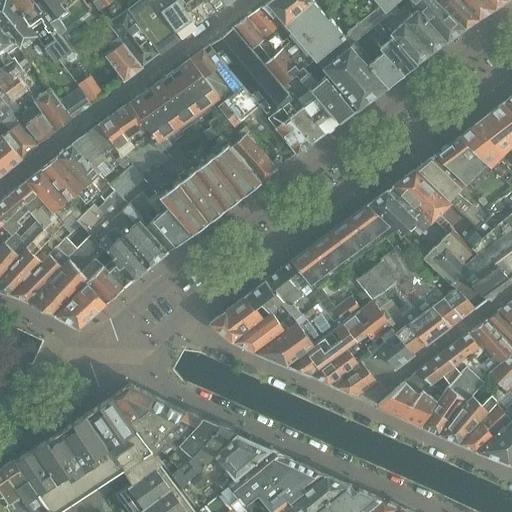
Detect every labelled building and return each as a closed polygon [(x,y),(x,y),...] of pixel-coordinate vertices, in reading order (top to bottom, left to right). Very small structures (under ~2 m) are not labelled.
[(20,49),(38,36),(32,28),(31,29),(10,0),(0,0),(0,21),(15,43),(20,49)] [(45,25),(43,26),(48,33),(49,32),(50,33),(55,29),(50,23),(33,0),(10,0),(31,29),(32,28),(42,22),(45,25)] [(61,0),(33,0),(50,23),(55,29),(50,33),(55,40),(44,47),(55,61),(71,49),(59,33),(90,10),(83,0),(74,0),(72,2),(66,6),(61,0)] [(93,0),(100,9),(111,0),(93,0)] [(181,37),(154,0),(137,0),(128,8),(159,53),(181,37)] [(154,0),(181,37),(201,22),(226,4),(222,0),(190,0),(185,3),(182,0),(154,0)] [(283,23),(290,32),(288,34),(294,40),(292,41),(353,111),(386,85),(387,86),(388,85),(388,84),(395,79),(403,73),(383,51),(384,51),(366,31),(379,21),(390,12),(391,14),(398,8),(394,3),(397,0),(375,0),(380,6),(347,32),(348,33),(345,36),(329,16),(327,18),(312,0),(270,0),(262,6),(277,24),(278,24),(279,26),(283,23)] [(390,12),(379,21),(417,63),(447,41),(411,0),(409,0),(399,9),(398,8),(391,14),(390,12)] [(465,27),(437,0),(411,0),(447,41),(447,40),(465,27)] [(437,0),(465,27),(478,18),(460,0),(437,0)] [(460,0),(478,18),(495,8),(487,0),(460,0)] [(286,46),(273,31),(279,26),(278,24),(277,24),(262,6),(261,6),(247,17),(265,39),(277,53),(278,54),(286,46)] [(128,8),(107,23),(140,67),(159,53),(128,8)] [(247,17),(233,27),(252,49),(258,44),(271,59),(277,53),(265,39),(247,17)] [(0,59),(13,77),(16,74),(24,69),(23,70),(14,58),(12,60),(7,53),(8,52),(6,49),(15,43),(0,21),(0,59)] [(379,21),(366,31),(384,51),(383,51),(403,73),(417,63),(379,21)] [(99,32),(112,49),(105,54),(124,80),(140,67),(107,23),(108,25),(99,32)] [(282,86),(275,78),(265,64),(252,49),(233,27),(210,44),(220,57),(219,58),(242,87),(234,94),(224,102),(223,102),(218,107),(222,112),(227,119),(234,113),(241,122),(260,106),(265,113),(279,102),(283,108),(294,100),(282,86)] [(297,76),(310,90),(309,90),(311,92),(312,91),(339,122),(353,111),(292,41),(286,46),(278,54),(277,53),(271,59),(265,64),(275,78),(282,86),(294,76),(297,76)] [(202,50),(190,58),(206,78),(220,98),(223,102),(224,102),(234,94),(216,70),(218,68),(202,50)] [(211,110),(208,106),(220,98),(206,78),(190,58),(170,73),(201,116),(211,110)] [(13,77),(0,59),(0,86),(4,89),(16,81),(13,77)] [(24,69),(16,74),(25,87),(33,101),(37,106),(38,106),(55,131),(72,118),(91,104),(79,87),(60,101),(50,87),(41,93),(24,69)] [(170,73),(150,88),(181,131),(181,130),(201,116),(170,73)] [(90,76),(77,85),(79,87),(91,104),(91,103),(101,96),(103,94),(90,76)] [(0,92),(0,97),(12,114),(18,110),(10,98),(22,88),(16,81),(4,89),(0,92)] [(151,132),(146,136),(157,152),(162,150),(184,134),(181,130),(181,131),(150,88),(130,102),(151,132)] [(309,90),(298,99),(325,133),(339,122),(312,91),(311,92),(309,90)] [(511,96),(502,103),(511,113),(511,96)] [(294,100),(283,108),(311,143),(325,133),(298,99),(296,98),(294,100)] [(146,136),(151,132),(130,102),(112,115),(128,138),(134,133),(138,137),(131,142),(133,146),(146,136)] [(488,114),(487,114),(511,139),(511,113),(502,103),(488,114)] [(37,106),(38,108),(23,120),(26,124),(25,124),(40,143),(55,131),(38,106),(37,106)] [(283,108),(268,119),(296,154),(311,143),(283,108)] [(222,112),(208,123),(211,127),(212,126),(214,129),(215,128),(227,119),(222,112)] [(234,113),(227,119),(235,128),(241,122),(234,113)] [(511,139),(487,114),(474,124),(504,155),(511,146),(511,139)] [(112,115),(99,124),(100,124),(99,124),(115,147),(118,152),(121,156),(117,159),(126,170),(132,164),(123,154),(133,146),(131,142),(128,138),(112,115)] [(5,124),(10,131),(4,135),(21,158),(36,145),(28,135),(22,127),(14,117),(11,120),(8,116),(1,121),(4,126),(5,124)] [(107,153),(115,147),(99,124),(86,134),(109,166),(117,159),(121,156),(118,152),(111,158),(107,153)] [(474,124),(474,125),(459,136),(506,181),(511,175),(511,172),(500,161),(497,161),(504,155),(474,124)] [(211,127),(203,133),(209,141),(219,134),(216,129),(215,128),(214,129),(212,126),(211,127)] [(260,148),(262,146),(245,126),(238,133),(241,137),(231,146),(261,180),(262,180),(277,169),(260,148)] [(86,134),(72,144),(92,165),(99,159),(114,180),(126,170),(117,159),(109,166),(86,134)] [(0,175),(21,158),(4,135),(3,136),(2,135),(0,136),(0,175)] [(168,159),(162,150),(157,152),(146,136),(133,146),(123,154),(132,164),(137,171),(140,174),(153,165),(156,168),(168,159)] [(487,298),(511,280),(511,187),(510,185),(506,181),(459,136),(435,154),(463,181),(460,185),(491,215),(477,228),(485,235),(471,249),(480,258),(470,268),(471,270),(464,275),(487,298)] [(72,143),(56,156),(97,201),(100,197),(105,201),(116,191),(109,184),(92,165),(72,144),(72,143)] [(216,143),(210,147),(213,151),(249,190),(261,181),(261,180),(231,146),(231,147),(227,143),(220,148),(216,143)] [(196,158),(201,164),(195,169),(225,208),(249,190),(213,151),(205,157),(202,154),(196,158)] [(475,227),(477,228),(491,215),(460,185),(463,181),(435,154),(417,168),(452,203),(475,227)] [(56,156),(40,168),(82,213),(94,203),(97,201),(56,156)] [(126,170),(114,180),(109,184),(116,191),(123,197),(144,179),(140,174),(137,171),(132,164),(126,170)] [(53,210),(52,210),(57,216),(64,223),(71,216),(75,219),(82,213),(40,168),(25,180),(37,193),(44,201),(53,210)] [(162,193),(158,196),(168,207),(192,233),(194,232),(225,208),(195,169),(188,174),(183,168),(177,173),(180,177),(172,183),(169,179),(163,184),(167,189),(162,193)] [(393,186),(432,222),(452,203),(417,168),(416,168),(393,186)] [(25,180),(0,201),(0,214),(2,217),(24,199),(28,203),(37,193),(25,180)] [(387,190),(368,204),(395,229),(400,235),(409,226),(418,235),(432,222),(393,186),(387,190)] [(0,247),(44,201),(37,193),(28,203),(24,199),(2,217),(1,217),(4,220),(0,224),(0,247)] [(0,273),(57,216),(52,210),(53,210),(44,201),(0,247),(0,273)] [(82,213),(75,219),(80,224),(90,234),(103,247),(131,280),(149,265),(110,221),(94,203),(82,213)] [(139,219),(141,217),(129,203),(110,221),(149,265),(166,252),(145,227),(139,219)] [(367,205),(349,218),(371,247),(394,230),(395,229),(368,204),(367,205)] [(158,215),(156,217),(179,243),(192,233),(168,207),(158,215)] [(57,216),(0,273),(0,289),(11,293),(42,261),(34,253),(62,225),(71,234),(80,224),(75,219),(71,216),(64,223),(57,216)] [(156,217),(145,227),(166,252),(179,243),(156,217)] [(349,218),(330,232),(352,261),(371,247),(349,218)] [(471,249),(485,235),(477,228),(475,227),(459,242),(449,232),(427,253),(422,248),(416,252),(452,286),(464,275),(471,270),(470,268),(480,258),(471,249)] [(330,232),(311,246),(334,275),(352,261),(330,232)] [(66,237),(57,246),(69,259),(27,300),(28,301),(28,300),(55,313),(74,293),(73,292),(85,280),(92,273),(85,266),(103,247),(90,234),(76,247),(66,237)] [(11,294),(27,300),(69,259),(57,246),(42,261),(11,293),(11,294)] [(311,246),(292,260),(317,288),(319,286),(334,275),(311,246)] [(356,280),(371,299),(373,298),(386,314),(395,325),(404,318),(416,309),(427,300),(438,292),(439,291),(434,285),(436,283),(433,279),(430,282),(417,264),(409,263),(411,261),(396,246),(380,259),(381,260),(356,280)] [(103,247),(85,266),(92,273),(85,280),(104,304),(131,280),(103,247)] [(302,299),(304,302),(310,309),(319,302),(333,320),(339,316),(343,322),(361,308),(351,296),(336,307),(319,286),(317,288),(292,260),(281,269),(299,290),(301,288),(306,295),(302,299)] [(281,269),(265,281),(273,291),(275,290),(284,301),(288,303),(293,305),(302,315),(310,309),(304,302),(302,299),(306,295),(301,288),(299,290),(281,269)] [(464,275),(452,286),(455,289),(475,307),(487,298),(464,275)] [(56,313),(56,314),(58,315),(76,325),(81,324),(104,304),(85,280),(73,292),(74,293),(55,313),(56,313)] [(265,281),(245,296),(264,317),(282,303),(296,319),(302,315),(293,305),(288,303),(284,301),(275,290),(273,291),(265,281)] [(436,283),(434,285),(439,291),(438,292),(462,317),(475,307),(455,289),(447,294),(436,283)] [(438,292),(427,300),(450,325),(462,317),(438,292)] [(210,322),(210,323),(232,341),(232,340),(233,341),(264,317),(245,296),(210,322)] [(343,322),(286,364),(310,374),(355,339),(357,341),(369,332),(367,329),(386,314),(373,298),(371,299),(361,308),(343,322)] [(427,300),(416,309),(440,333),(450,325),(427,300)] [(296,319),(254,351),(286,364),(343,322),(339,316),(333,320),(319,302),(310,309),(302,315),(296,319)] [(511,303),(511,302),(498,311),(511,324),(511,303)] [(264,317),(233,341),(254,351),(296,319),(282,303),(264,317)] [(416,309),(404,318),(427,343),(440,333),(416,309)] [(511,324),(498,311),(485,320),(511,349),(511,324)] [(391,329),(395,325),(386,314),(367,329),(369,332),(357,341),(355,339),(310,374),(328,383),(359,360),(360,362),(378,349),(373,343),(391,329)] [(395,325),(391,329),(413,353),(427,343),(404,318),(395,325)] [(500,363),(489,375),(507,393),(511,388),(511,349),(485,320),(471,331),(487,351),(500,363)] [(391,329),(373,343),(378,349),(394,367),(413,353),(391,329)] [(468,333),(455,343),(467,357),(479,348),(468,333)] [(455,343),(442,352),(454,366),(460,373),(470,365),(465,359),(467,357),(455,343)] [(359,360),(328,383),(356,396),(356,395),(377,381),(394,367),(378,349),(360,362),(359,360)] [(460,373),(454,366),(442,352),(429,362),(442,375),(449,385),(452,384),(461,375),(460,373)] [(429,362),(416,372),(429,383),(430,384),(442,375),(429,362)] [(377,404),(377,405),(399,415),(418,394),(422,390),(429,383),(416,372),(377,404)] [(460,373),(461,375),(452,384),(449,385),(448,387),(466,400),(471,395),(483,384),(471,374),(467,379),(460,373)] [(168,436),(163,430),(185,411),(129,383),(114,394),(152,445),(164,435),(166,438),(168,436)] [(436,401),(421,425),(438,433),(466,400),(448,387),(447,386),(436,401)] [(496,403),(503,395),(497,388),(481,404),(471,395),(466,400),(438,433),(454,440),(496,403)] [(418,394),(399,415),(421,425),(436,401),(422,390),(418,394)] [(13,457),(48,506),(39,511),(55,511),(123,467),(127,473),(132,481),(115,494),(128,511),(198,511),(196,508),(176,481),(167,469),(158,457),(151,448),(152,446),(152,445),(114,394),(112,396),(99,404),(32,448),(32,449),(17,459),(16,458),(13,457)] [(496,403),(454,440),(457,442),(471,448),(511,415),(511,407),(505,413),(496,403)] [(163,430),(168,436),(166,438),(164,435),(152,445),(152,446),(151,448),(158,457),(203,419),(185,411),(163,430)] [(511,415),(471,448),(477,450),(508,463),(511,459),(511,415)] [(203,419),(158,457),(167,469),(219,426),(203,419)] [(219,426),(167,469),(176,481),(234,433),(219,426)] [(234,433),(176,481),(196,508),(271,449),(235,434),(234,433)] [(271,449),(196,508),(198,511),(246,511),(249,510),(244,503),(297,462),(285,456),(271,449)] [(1,465),(34,511),(39,511),(48,506),(13,457),(1,465)] [(297,462),(244,503),(249,510),(262,500),(271,511),(274,511),(324,474),(313,469),(297,462)] [(34,511),(1,465),(0,465),(0,489),(16,511),(34,511)] [(336,498),(334,496),(348,484),(324,474),(274,511),(313,511),(317,509),(319,511),(336,498)] [(334,496),(336,498),(319,511),(317,509),(313,511),(358,511),(362,509),(364,511),(365,511),(382,499),(365,492),(348,484),(334,496)] [(16,511),(0,489),(0,511),(16,511)] [(364,511),(362,509),(358,511),(393,511),(400,507),(382,499),(365,511),(364,511)]
